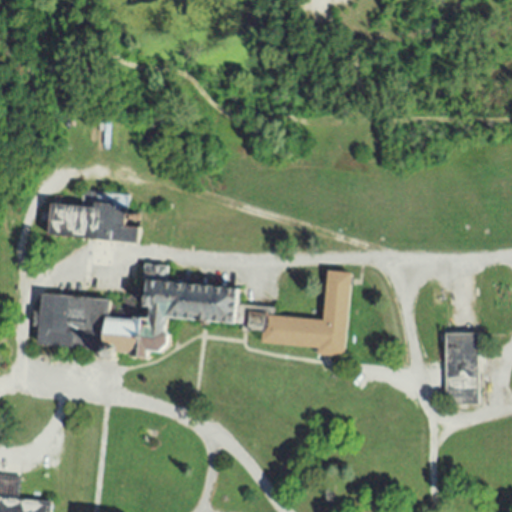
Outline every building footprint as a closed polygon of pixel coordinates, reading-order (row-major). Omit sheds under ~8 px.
[(49,238),(51,205),(124,210),(122,228),(138,229),(137,244),(49,238)] [(144,319),(148,281),(238,290),(234,329),(144,319)] [(264,349),(267,323),(319,329),(323,290),(350,293),(343,358),(264,349)] [(36,350),(44,297),(104,306),(96,359),(36,350)] [(479,407),(447,407),(447,339),(479,339),(479,407)] [(49,511),(0,511),(0,502),(50,508),(49,511)]
